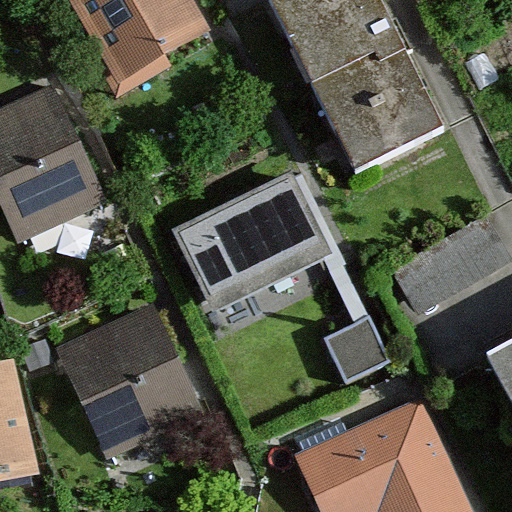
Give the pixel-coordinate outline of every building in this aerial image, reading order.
[(68,0),(111,75),(105,78),(116,99),(172,65),(165,53),(211,30),(193,0),(68,0)] [(380,0),(267,0),(355,172),(447,128),(380,0)] [(59,93),(0,119),(0,194),(24,248),(111,208),(59,93)] [(294,174),(171,230),(215,312),(335,254),(294,174)] [(157,313),(66,353),(114,463),(205,423),(157,313)] [(374,327),(329,348),(349,390),(393,369),(374,327)] [(511,356),(489,369),(511,413),(511,356)] [(14,359),(0,362),(0,483),(39,475),(14,359)] [(473,511),(427,407),(304,461),(326,511),(473,511)]
